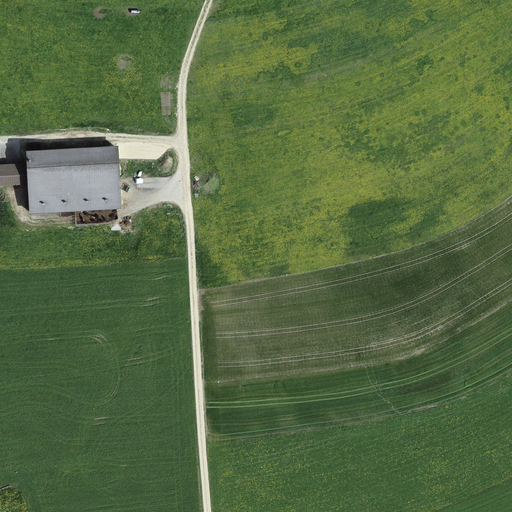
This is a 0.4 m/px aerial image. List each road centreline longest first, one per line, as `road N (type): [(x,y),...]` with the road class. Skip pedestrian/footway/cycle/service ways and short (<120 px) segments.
road 1 (track): [(206,511),(181,141),(18,142)]
road 2 (track): [(181,141),(185,56),(209,0)]
